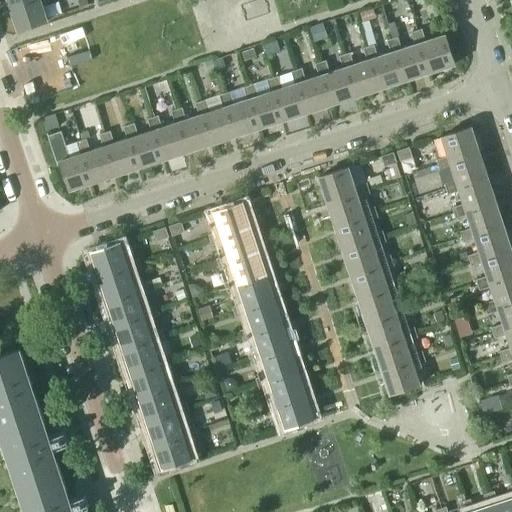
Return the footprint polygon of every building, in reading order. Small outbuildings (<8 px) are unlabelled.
[(26,0),(10,6),(18,29),(47,20),(41,0),(26,0)] [(367,10),(361,12),(364,21),(370,19),(367,10)] [(389,23),(393,37),(398,36),(400,35),(395,21),(389,23)] [(412,31),(416,42),(421,41),(431,70),(455,63),(445,33),(426,39),(422,28),(412,31)] [(366,34),(370,44),(376,42),(372,32),(366,34)] [(388,39),(392,50),(397,49),(407,78),(431,70),(421,41),(416,42),(402,47),(398,36),(388,39)] [(364,47),(368,58),(373,56),(383,86),(407,78),(397,49),(392,50),(378,55),(375,43),(364,47)] [(246,60),(257,56),(254,48),(243,51),(246,60)] [(340,55),(344,66),(349,65),(359,94),(383,86),(373,56),(368,58),(354,63),(350,52),(340,55)] [(213,59),(217,69),(226,66),(223,56),(213,59)] [(205,62),(208,72),(217,70),(217,69),(213,59),(205,62)] [(316,63),(320,74),(325,72),(335,102),(359,94),(349,65),(344,66),(330,71),(326,60),(316,63)] [(292,71),(296,82),(301,80),(311,110),(335,102),(325,72),(320,74),(306,78),(302,67),(292,71)] [(268,78),(272,90),(276,88),(286,118),(311,110),(301,80),(296,82),(281,87),(278,75),(268,78)] [(244,86),(248,98),(252,96),(262,126),(286,118),(276,88),(272,90),(257,95),(254,83),(244,86)] [(220,94),(224,105),(229,104),(239,134),(262,126),(252,96),(248,98),(233,102),(230,91),(220,94)] [(196,102),(199,114),(205,112),(215,141),(239,134),(229,104),(224,105),(210,110),(206,99),(196,102)] [(171,110),(175,122),(180,120),(190,149),(215,141),(205,112),(199,114),(185,118),(181,107),(171,110)] [(43,118),(47,130),(60,126),(56,114),(43,118)] [(147,118),(151,129),(156,128),(166,157),(190,149),(180,120),(175,122),(161,126),(158,115),(147,118)] [(123,126),(127,137),(132,136),(142,165),(166,157),(156,128),(151,129),(137,134),(133,122),(123,126)] [(442,135),(433,138),(439,158),(437,158),(440,168),(452,165),(457,179),(445,183),(448,192),(460,188),(464,203),(453,207),(456,217),(467,213),(472,227),(461,231),(464,241),(475,237),(480,251),(468,255),(472,265),(483,261),(488,275),(476,279),(479,289),(491,285),(496,300),(484,303),(487,313),(499,309),(503,323),(492,327),(494,333),(495,337),(507,334),(511,347),(499,350),(501,356),(503,361),(511,358),(511,372),(507,374),(511,385),(511,384),(511,250),(471,126),(442,135)] [(82,139),(91,136),(89,130),(80,133),(82,139)] [(100,134),(103,145),(108,143),(118,173),(142,165),(132,136),(127,137),(113,142),(110,130),(100,134)] [(60,159),(70,189),(94,181),(84,151),(79,153),(70,156),(63,134),(49,139),(56,161),(60,159)] [(75,142),(79,153),(84,151),(94,181),(118,173),(108,143),(103,145),(89,150),(85,138),(75,142)] [(399,160),(412,156),(408,146),(396,150),(399,160)] [(390,164),(396,162),(393,151),(381,156),(384,165),(390,164)] [(402,176),(397,161),(396,162),(390,164),(391,168),(390,168),(393,179),(401,176),(402,176)] [(390,393),(396,391),(419,384),(412,364),(424,360),(421,350),(409,354),(405,340),(416,337),(413,327),(402,331),(397,316),(409,313),(405,302),(394,306),(389,292),(401,289),(398,278),(386,282),(381,268),(393,264),(390,255),(379,258),(374,244),(385,240),(382,230),(370,234),(366,219),(377,216),(374,206),(363,209),(358,196),(370,192),(366,181),(355,185),(349,166),(319,176),(390,393)] [(220,230),(250,220),(244,201),(214,211),(220,230)] [(406,214),(409,226),(417,224),(413,212),(406,214)] [(258,245),(250,220),(220,230),(209,234),(212,244),(224,240),(228,254),(258,245)] [(168,225),(171,235),(183,231),(181,221),(168,225)] [(156,240),(167,236),(168,236),(165,226),(152,230),(156,240)] [(121,242),(91,251),(98,270),(127,261),(121,242)] [(258,245),(228,254),(217,258),(220,267),(231,264),(236,278),(265,269),(258,245)] [(98,270),(105,294),(135,285),(130,271),(141,267),(138,257),(127,261),(98,270)] [(265,269),(236,278),(224,282),(228,292),(239,288),(244,302),(273,293),(265,269)] [(146,281),(135,285),(105,294),(113,318),(142,309),(138,294),(149,291),(146,281)] [(189,284),(194,297),(203,294),(202,288),(197,284),(193,283),(189,284)] [(426,287),(430,298),(438,295),(435,284),(426,287)] [(175,291),(178,300),(186,298),(183,289),(175,291)] [(273,293),(244,302),(232,306),(235,315),(247,312),(252,326),(281,317),(273,293)] [(154,305),(142,309),(113,318),(121,342),(150,333),(145,319),(157,315),(154,305)] [(203,320),(214,316),(212,311),(205,307),(199,308),(203,320)] [(434,313),(437,321),(445,319),(442,310),(434,313)] [(467,316),(455,320),(458,328),(470,325),(467,316)] [(289,341),(281,317),(252,326),(240,330),(243,340),(255,336),(259,350),(289,341)] [(161,329),(150,333),(121,342),(129,367),(158,357),(153,343),(165,339),(161,329)] [(201,345),(197,334),(190,336),(194,348),(201,345)] [(206,336),(209,346),(217,344),(214,334),(206,336)] [(454,344),(451,334),(443,336),(447,347),(454,344)] [(297,365),(289,341),(259,350),(248,354),(251,364),(263,360),(267,375),(297,365)] [(0,423),(40,411),(20,347),(0,353),(0,423)] [(230,365),(226,352),(215,356),(219,368),(230,365)] [(169,353),(158,357),(129,367),(136,390),(166,381),(161,367),(172,363),(169,353)] [(297,365),(267,375),(256,379),(259,388),(271,384),(275,398),(304,389),(297,365)] [(177,377),(166,381),(136,390),(144,415),(173,405),(169,391),(180,387),(177,377)] [(236,380),(230,378),(223,380),(227,390),(238,387),(236,380)] [(206,399),(218,395),(214,383),(202,387),(206,399)] [(314,418),(304,389),(275,398),(264,402),(267,412),(278,408),(285,428),(314,418)] [(219,400),(212,402),(215,412),(222,410),(219,400)] [(185,402),(173,405),(144,415),(152,439),(182,429),(177,415),(188,411),(185,402)] [(49,436),(40,411),(0,423),(0,428),(19,488),(61,474),(53,448),(68,444),(64,432),(49,436)] [(193,425),(182,429),(152,439),(161,468),(191,459),(185,439),(196,435),(193,425)] [(69,500),(61,474),(19,488),(26,511),(73,511),(88,507),(84,495),(69,500)] [(511,498),(498,503),(493,504),(495,511),(511,511),(511,485),(508,487),(511,498)] [(488,506),(473,511),(469,511),(495,511),(493,504),(498,503),(494,491),(484,494),(488,506)] [(462,511),(469,511),(473,511),(469,499),(460,502),(462,511)]
